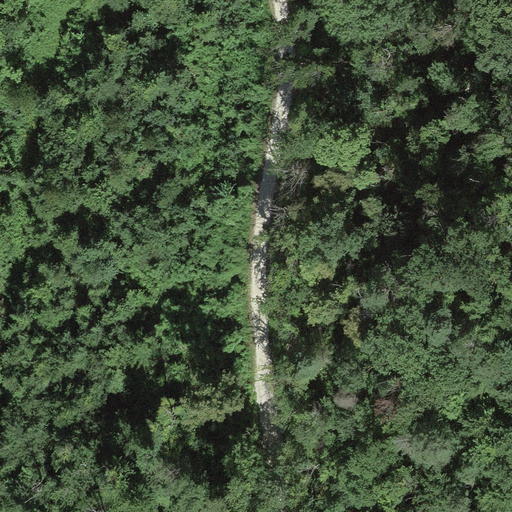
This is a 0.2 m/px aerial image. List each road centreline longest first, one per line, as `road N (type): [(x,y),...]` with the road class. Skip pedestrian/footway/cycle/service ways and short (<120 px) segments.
road 1 (track): [(288,511),(258,361),(261,169),(276,41),(270,0)]
road 2 (track): [(51,0),(22,395),(23,511)]
